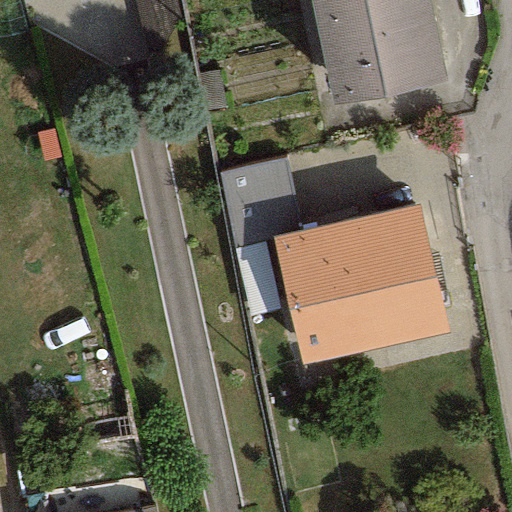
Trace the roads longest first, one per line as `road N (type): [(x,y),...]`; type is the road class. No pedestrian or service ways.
road 1 (unknown): [(162,0),(300,511)]
road 2 (residential): [(511,117),(472,187),(511,423)]
